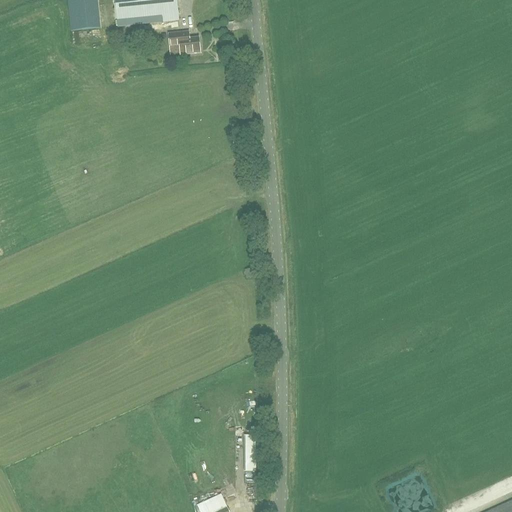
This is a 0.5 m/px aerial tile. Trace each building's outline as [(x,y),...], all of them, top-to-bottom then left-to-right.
[(67,0),(72,42),(100,39),(95,0),(67,0)] [(174,24),(173,21),(178,21),(175,0),(114,0),(118,27),(165,22),(165,25),(174,24)] [(190,40),(189,33),(168,35),(170,49),(179,48),(180,55),(200,53),(199,39),(190,40)] [(246,473),(255,473),(255,450),(255,436),(246,436),(246,449),(246,473)] [(200,511),(228,511),(221,496),(198,506),(200,511)] [(511,511),(511,501),(487,511),(511,511)]
